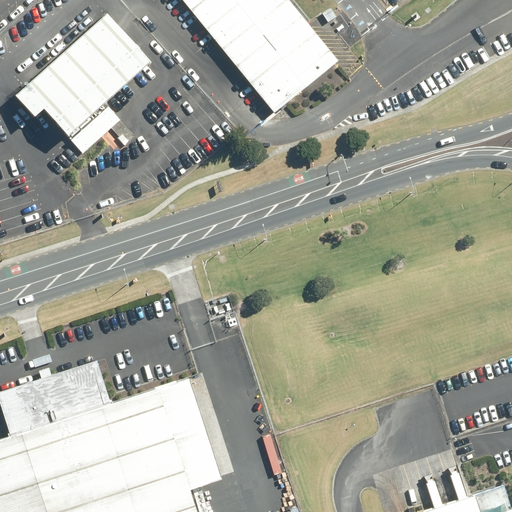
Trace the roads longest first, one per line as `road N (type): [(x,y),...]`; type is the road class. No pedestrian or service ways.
road 1 (primary): [(0,290),(349,178)]
road 2 (primary): [(349,178),(407,148),(511,119)]
road 3 (primary): [(511,161),(470,159),(349,178)]
